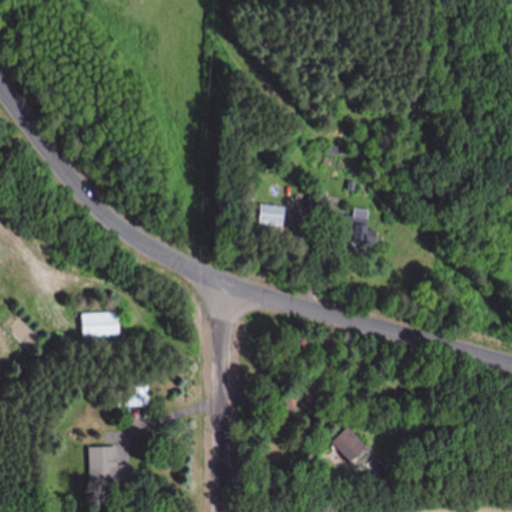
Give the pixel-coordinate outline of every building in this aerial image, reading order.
[(255,226),(284,228),(286,208),(257,205),(255,226)] [(366,212),(351,209),(350,218),(342,217),(338,243),(361,246),(366,212)] [(79,314),(79,338),(116,338),(116,314),(79,314)] [(126,407),(149,407),(149,381),(126,381),(126,407)] [(272,423),(294,423),(294,388),(272,388),(272,423)] [(346,464),(364,447),(344,426),(327,443),(346,464)] [(132,485),(132,466),(115,466),(115,448),(87,448),(88,486),(132,485)]
